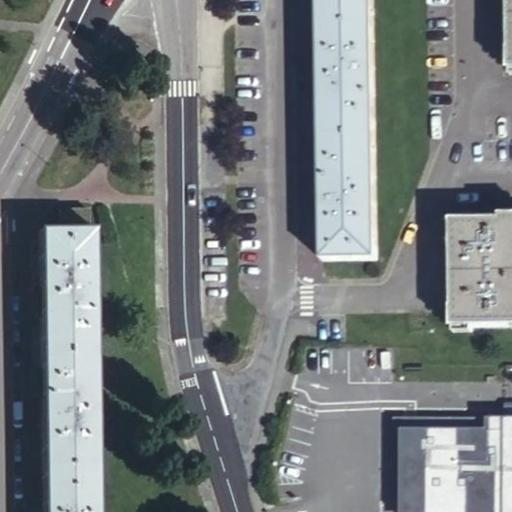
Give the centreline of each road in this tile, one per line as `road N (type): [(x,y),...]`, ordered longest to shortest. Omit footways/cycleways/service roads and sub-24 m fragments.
road 1 (unclassified): [(174,54),(187,340),(236,511)]
road 2 (tertiary): [(0,176),(74,37)]
road 3 (residential): [(1,511),(0,372)]
